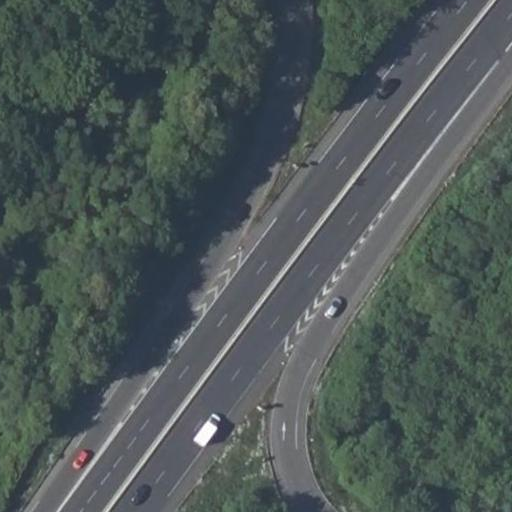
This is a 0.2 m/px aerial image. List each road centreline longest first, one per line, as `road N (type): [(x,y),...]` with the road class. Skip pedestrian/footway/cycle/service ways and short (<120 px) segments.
road 1 (motorway): [(466,0),(80,511)]
road 2 (motorway): [(133,511),(502,24)]
road 3 (motorway): [(296,0),(284,119),(239,222),(49,511)]
road 4 (motorway): [(309,511),(285,454),(283,425),(301,358),(494,76),(502,24)]
